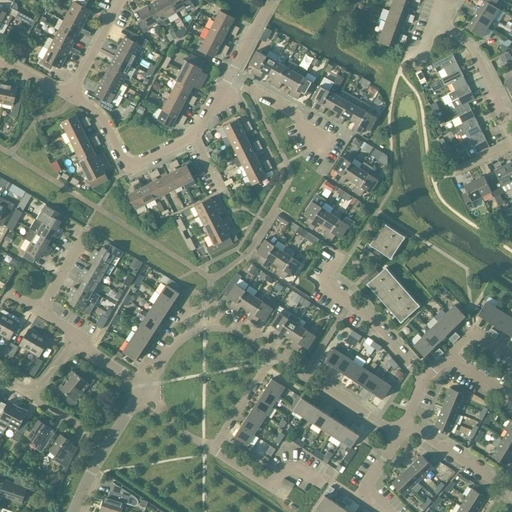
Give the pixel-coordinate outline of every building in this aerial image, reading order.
[(0,0),(0,2),(7,6),(17,10),(17,8),(17,4),(14,2),(14,0),(0,0)] [(71,0),(74,2),(69,11),(86,20),(91,10),(76,2),(77,0),(71,0)] [(167,17),(158,0),(148,5),(158,22),(167,17)] [(176,12),(169,0),(158,0),(167,17),(176,12)] [(169,0),(176,12),(186,6),(188,11),(194,8),(189,0),(169,0)] [(481,0),(484,1),(478,10),(493,19),(499,9),(494,6),(483,0),(481,0)] [(394,1),(390,11),(405,16),(409,6),(394,1)] [(158,22),(148,5),(138,11),(143,20),(138,22),(144,33),(149,29),(148,27),(158,22)] [(2,23),(8,26),(13,16),(16,17),(19,12),(17,10),(7,6),(4,11),(0,8),(0,21),(2,23)] [(220,10),(215,20),(229,28),(235,18),(220,10)] [(473,19),(488,28),(493,19),(478,10),(473,19)] [(81,30),(82,28),(86,20),(69,11),(64,20),(81,30)] [(390,11),(387,21),(401,26),(405,16),(390,11)] [(467,29),(482,38),(488,28),(473,19),(467,29)] [(81,30),(64,20),(59,30),(76,39),(80,31),(89,36),(91,33),(82,28),(81,30)] [(229,28),(215,20),(210,30),(224,38),(229,28)] [(387,21),(383,31),(398,37),(401,26),(387,21)] [(70,49),(71,47),(76,39),(59,30),(54,40),(70,49)] [(165,35),(169,42),(177,38),(174,30),(165,35)] [(210,30),(205,40),(219,47),(224,38),(210,30)] [(394,47),(398,37),(383,31),(379,42),(394,47)] [(126,36),(120,46),(137,55),(142,47),(145,48),(148,41),(134,33),(131,39),(126,36)] [(54,40),(48,49),(65,59),(69,51),(79,56),(81,52),(71,47),(70,49),(54,40)] [(200,50),(214,57),(219,47),(205,40),(200,50)] [(137,55),(120,46),(115,56),(132,65),(137,55)] [(60,68),(65,59),(48,49),(43,59),(41,57),(38,63),(42,65),(45,60),(60,68)] [(254,67),(251,73),(255,76),(266,56),(256,51),(249,64),(254,67)] [(206,62),(190,53),(181,70),(203,82),(207,75),(201,71),(206,62)] [(308,71),(315,57),(306,53),(299,67),(308,71)] [(445,71),(448,77),(461,71),(453,55),(434,65),(438,74),(445,71)] [(132,65),(115,56),(110,65),(127,74),(132,65)] [(167,56),(161,67),(165,69),(171,58),(167,56)] [(260,78),(263,72),(268,75),(276,61),(266,56),(255,76),(260,78)] [(279,89),(282,82),(287,85),(295,72),(294,72),(298,65),(289,60),(286,67),(285,67),(274,86),(279,89)] [(270,84),(274,86),(285,67),(276,61),(268,75),(273,77),(270,84)] [(127,74),(110,65),(105,75),(127,87),(128,85),(123,82),(127,74)] [(203,82),(181,70),(176,80),(191,88),(193,86),(199,90),(203,82)] [(422,70),(416,73),(422,85),(428,82),(422,70)] [(455,91),(468,85),(461,71),(448,77),(441,80),(445,89),(452,85),(455,91)] [(289,94),(293,97),(304,77),(295,72),(287,85),(292,88),(289,94)] [(127,87),(105,75),(100,85),(117,94),(122,97),(127,87)] [(307,96),(314,82),(304,77),(293,97),(298,99),(301,93),(307,96)] [(314,108),(319,111),(329,91),(334,82),(324,77),(320,85),(312,99),(318,102),(314,108)] [(186,98),(191,88),(176,80),(175,81),(177,82),(173,91),(186,98)] [(17,117),(20,103),(14,102),(18,87),(6,85),(2,104),(13,106),(11,116),(17,117)] [(115,104),(112,103),(117,94),(100,85),(95,94),(102,98),(99,104),(111,111),(115,104)] [(462,106),(468,103),(468,104),(476,100),(468,85),(455,91),(448,95),(452,103),(459,99),(462,106)] [(168,100),(181,108),(186,98),(173,91),(168,100)] [(323,113),(326,107),(332,110),(339,96),(329,91),(319,111),(323,113)] [(346,117),(351,120),(358,107),(357,106),(361,100),(352,95),(348,101),(338,121),(342,124),(346,117)] [(337,112),(333,119),(338,121),(348,101),(339,96),(332,110),(337,112)] [(168,100),(162,110),(176,117),(181,108),(168,100)] [(459,118),(463,124),(475,118),(468,104),(468,103),(462,106),(441,116),(445,124),(453,121),(459,118)] [(368,112),(358,107),(351,120),(356,123),(352,129),(357,132),(368,112)] [(157,120),(171,127),(176,117),(162,110),(157,120)] [(370,131),(377,117),(368,112),(357,132),(361,134),(365,128),(370,131)] [(76,115),(61,122),(67,133),(81,126),(76,115)] [(466,132),(470,139),(483,133),(475,118),(463,124),(456,128),(460,136),(466,132)] [(238,119),(223,127),(229,137),(243,129),(238,119)] [(87,137),(81,126),(67,133),(72,144),(87,137)] [(233,146),(248,139),(243,129),(229,137),(233,146)] [(453,155),(454,157),(467,150),(468,150),(474,147),(478,154),(490,148),(483,133),(470,139),(446,151),(449,157),(453,155)] [(92,147),(87,137),(72,144),(78,155),(92,147)] [(238,156),(253,149),(248,139),(233,146),(238,156)] [(81,161),(79,161),(81,166),(104,155),(103,152),(96,156),(92,147),(78,155),(81,161)] [(238,156),(243,166),(258,158),(253,149),(238,156)] [(109,166),(104,155),(81,166),(87,177),(109,166)] [(339,172),(335,178),(339,181),(351,162),(342,156),(333,169),(339,172)] [(243,166),(248,175),(263,168),(258,158),(243,166)] [(343,183),(347,177),(352,181),(360,168),(351,162),(339,181),(343,183)] [(357,192),(369,174),(373,168),(364,162),(360,168),(352,181),(357,184),(353,190),(357,192)] [(194,179),(187,165),(177,170),(184,184),(194,179)] [(501,165),(497,167),(498,170),(495,171),(503,187),(511,181),(511,179),(505,166),(502,168),(501,165)] [(110,168),(109,166),(87,177),(92,188),(108,180),(104,171),(110,168)] [(253,185),(268,178),(263,168),(248,175),(253,185)] [(177,170),(167,175),(175,189),(184,184),(177,170)] [(370,192),(378,180),(369,174),(357,192),(361,195),(365,189),(370,192)] [(167,175),(158,180),(165,194),(175,189),(167,175)] [(476,179),(474,181),(481,197),(491,192),(488,185),(483,176),(481,177),(480,176),(476,179)] [(70,182),(76,186),(79,181),(73,178),(70,182)] [(165,194),(158,180),(148,185),(155,199),(165,194)] [(494,183),(500,195),(506,192),(503,187),(500,180),(494,183)] [(335,187),(326,181),(323,187),(331,192),(335,187)] [(469,210),(475,208),(472,201),(481,197),(474,181),(471,182),(471,181),(466,183),(466,184),(464,186),(468,194),(463,197),(469,210)] [(493,182),(488,185),(491,192),(494,198),(500,195),(493,182)] [(148,185),(138,189),(146,204),(155,199),(148,185)] [(128,194),(136,209),(146,204),(138,189),(128,194)] [(211,198),(195,206),(199,216),(223,204),(219,197),(212,200),(211,198)] [(8,203),(7,204),(0,199),(0,227),(2,228),(13,206),(8,203)] [(305,223),(309,226),(321,207),(312,201),(304,214),(309,217),(305,223)] [(226,211),(223,204),(199,216),(204,225),(221,217),(219,215),(226,211)] [(42,223),(60,234),(62,229),(57,226),(61,221),(58,220),(61,214),(45,205),(36,219),(42,223)] [(314,229),(317,223),(322,226),(331,213),(321,207),(309,226),(314,229)] [(23,212),(16,209),(11,218),(17,222),(23,212)] [(323,235),(327,238),(340,219),(331,213),(322,226),(327,229),(323,235)] [(232,223),(229,216),(222,219),(221,217),(204,225),(209,235),(232,223)] [(346,216),(343,221),(340,219),(327,238),(332,241),(336,235),(341,238),(347,227),(350,229),(354,221),(346,216)] [(17,222),(11,218),(6,227),(13,231),(17,222)] [(30,229),(50,240),(53,235),(57,238),(60,234),(42,223),(35,220),(30,228),(30,229)] [(236,231),(232,223),(209,235),(214,245),(207,249),(210,255),(233,243),(230,237),(231,237),(229,234),(236,231)] [(297,231),(300,227),(294,223),(291,229),(296,232),(297,231)] [(363,248),(380,259),(383,254),(391,259),(405,237),(384,223),(378,231),(375,230),(373,234),(375,236),(370,244),(367,242),(363,248)] [(297,231),(302,235),(305,230),(300,226),(300,227),(297,231)] [(31,242),(49,253),(52,248),(47,245),(50,240),(30,229),(24,238),(31,242)] [(319,239),(309,232),(305,238),(315,245),(319,239)] [(262,265),(270,252),(274,246),(265,240),(257,253),(262,256),(258,262),(262,265)] [(42,254),(47,257),(49,253),(31,242),(25,253),(23,257),(33,263),(36,258),(39,260),(42,254)] [(95,250),(93,254),(111,264),(116,255),(120,257),(123,252),(112,246),(109,251),(102,247),(99,252),(95,250)] [(266,267),(270,261),(275,264),(283,252),(274,246),(270,252),(262,265),(266,267)] [(280,268),(276,274),(280,276),(292,258),(283,252),(275,264),(280,268)] [(92,266),(105,274),(111,264),(93,254),(90,258),(94,261),(92,266)] [(139,271),(143,262),(137,258),(132,268),(139,271)] [(294,276),(302,264),(292,258),(280,276),(284,279),(288,273),(294,276)] [(82,273),(99,283),(105,274),(92,266),(89,271),(84,268),(82,273)] [(394,315),(400,322),(419,306),(385,267),(378,273),(375,268),(360,281),(365,287),(367,285),(374,292),(371,294),(375,298),(377,296),(390,311),(388,313),(392,317),(394,315)] [(94,292),(99,283),(82,273),(79,277),(84,279),(81,284),(94,292)] [(237,273),(228,285),(233,289),(228,297),(233,301),(229,307),(233,310),(245,291),(237,285),(242,276),(237,273)] [(173,303),(179,293),(177,292),(181,286),(165,276),(161,281),(166,285),(160,295),(173,303)] [(285,291),(287,287),(277,281),(275,286),(285,291)] [(94,305),(95,305),(100,296),(94,292),(81,284),(78,289),(73,287),(71,292),(94,305)] [(241,306),(246,309),(254,297),(245,291),(233,310),(237,312),(241,306)] [(83,311),(88,314),(94,305),(71,292),(68,296),(73,298),(70,303),(83,311)] [(160,295),(154,304),(166,312),(173,303),(160,295)] [(259,318),(265,321),(268,316),(270,318),(279,304),(267,296),(263,302),(264,303),(251,321),(256,324),(259,318)] [(251,313),(247,319),(251,321),(264,303),(263,302),(254,297),(246,309),(251,313)] [(476,307),(473,311),(488,321),(496,308),(486,301),(481,310),(476,307)] [(147,314),(160,322),(166,312),(154,304),(147,314)] [(446,313),(457,324),(469,312),(465,308),(461,312),(454,305),(446,313)] [(506,314),(496,308),(488,321),(498,327),(506,314)] [(0,331),(10,314),(3,310),(1,311),(0,313),(0,312),(0,331)] [(101,329),(107,318),(109,314),(105,312),(97,326),(101,329)] [(276,329),(272,335),(276,338),(288,319),(288,318),(279,313),(271,325),(276,329)] [(280,340),(284,334),(289,337),(298,325),(297,324),(301,319),(291,313),(288,318),(288,319),(276,338),(280,340)] [(438,321),(449,332),(457,324),(446,313),(438,321)] [(0,331),(0,334),(8,339),(18,323),(17,322),(18,320),(17,318),(10,314),(0,331)] [(147,314),(141,323),(154,331),(160,322),(147,314)] [(511,324),(511,317),(506,314),(498,327),(507,333),(511,324)] [(438,321),(430,329),(441,340),(449,332),(438,321)] [(141,323),(135,332),(148,341),(154,331),(141,323)] [(290,347),(294,349),(307,331),(298,325),(289,337),(294,341),(290,347)] [(28,329),(19,345),(29,351),(38,335),(28,329)] [(430,329),(422,337),(432,348),(441,340),(430,329)] [(308,349),(316,337),(307,331),(294,349),(299,352),(303,346),(308,349)] [(148,341),(135,332),(129,342),(141,350),(148,341)] [(38,356),(48,340),(38,335),(29,351),(38,356)] [(413,345),(424,356),(432,348),(422,337),(413,345)] [(7,341),(0,353),(0,355),(5,358),(13,344),(7,341)] [(141,350),(129,342),(122,352),(135,360),(141,350)] [(10,361),(18,347),(13,344),(5,358),(10,361)] [(333,348),(325,361),(335,368),(343,355),(333,348)] [(335,368),(344,374),(352,361),(343,355),(335,368)] [(42,361),(37,358),(29,372),(34,375),(42,361)] [(344,374),(354,380),(362,367),(352,361),(344,374)] [(362,367),(354,380),(363,386),(371,374),(362,367)] [(72,370),(65,379),(82,392),(88,384),(90,385),(94,380),(84,372),(80,377),(72,370)] [(363,386),(373,392),(381,380),(371,374),(363,386)] [(284,387),(271,378),(265,388),(278,396),(284,387)] [(73,407),(77,402),(75,400),(82,392),(65,379),(58,387),(67,394),(63,399),(73,407)] [(383,399),(391,386),(381,380),(373,392),(383,399)] [(259,397),(271,406),(278,396),(265,388),(259,397)] [(361,388),(358,394),(367,399),(370,393),(361,388)] [(466,394),(451,388),(447,398),(462,404),(466,394)] [(252,406),(265,415),(271,406),(259,397),(252,406)] [(292,410),(302,417),(311,403),(301,397),(297,404),(292,410)] [(443,407),(458,413),(462,404),(447,398),(443,407)] [(2,412),(0,410),(0,427),(5,430),(7,425),(17,407),(7,401),(2,412)] [(302,417),(312,423),(320,410),(311,403),(302,417)] [(252,406),(246,416),(259,425),(265,415),(252,406)] [(21,422),(27,412),(17,407),(7,425),(17,430),(15,433),(12,438),(18,441),(21,436),(27,425),(21,422)] [(439,416),(454,423),(458,413),(443,407),(439,416)] [(330,416),(320,410),(312,423),(321,429),(330,416)] [(259,425),(246,416),(239,425),(252,434),(259,425)] [(331,435),(339,422),(330,416),(321,429),(331,435)] [(435,426),(450,432),(454,423),(439,416),(435,426)] [(41,452),(48,442),(43,439),(50,428),(38,421),(27,437),(38,444),(35,449),(41,452)] [(349,428),(339,422),(331,435),(340,441),(349,428)] [(252,434),(239,425),(233,435),(238,438),(234,443),(248,452),(252,446),(247,442),(252,434)] [(359,435),(349,428),(340,441),(350,448),(359,435)] [(511,431),(508,430),(503,438),(511,444),(511,431)] [(280,431),(276,436),(280,439),(284,433),(280,431)] [(63,467),(70,456),(65,453),(72,442),(60,435),(49,451),(54,455),(52,459),(63,467)] [(511,455),(511,444),(503,438),(498,447),(511,456),(511,455)] [(492,456),(506,465),(511,456),(498,447),(492,456)] [(314,449),(311,453),(317,457),(320,453),(314,449)] [(433,467),(422,455),(414,462),(425,474),(433,467)] [(425,474),(414,462),(407,469),(418,481),(425,474)] [(407,469),(399,476),(410,488),(418,481),(407,469)] [(52,486),(61,483),(58,473),(49,475),(52,486)] [(391,483),(402,495),(410,488),(399,476),(391,483)] [(0,492),(0,497),(20,504),(25,489),(29,490),(31,485),(16,477),(13,484),(3,481),(0,492)] [(472,487),(466,496),(480,505),(486,497),(472,487)] [(101,505),(121,511),(123,502),(131,505),(135,506),(138,504),(138,501),(137,499),(135,497),(122,488),(120,494),(109,491),(108,496),(104,495),(101,505)] [(323,494),(315,507),(321,511),(325,511),(333,501),(323,494)] [(476,511),(480,505),(466,496),(460,505),(471,511),(476,511)] [(333,501),(325,511),(339,511),(342,507),(333,501)]
